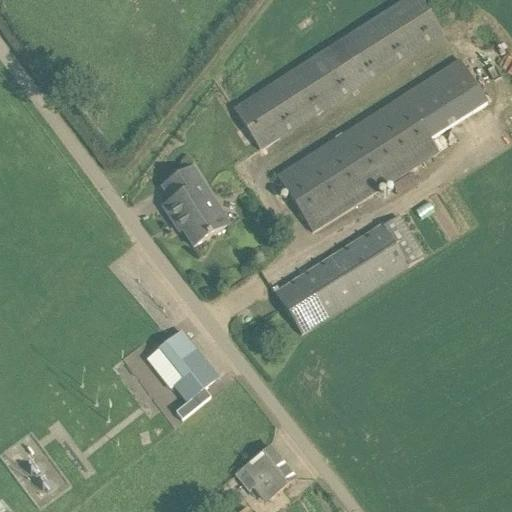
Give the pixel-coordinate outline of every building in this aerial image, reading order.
[(260,152),(442,34),(419,0),(406,0),(234,111),(260,152)] [(460,61),(277,177),(314,235),(441,155),(432,142),(489,106),(460,61)] [(176,220),(195,249),(229,227),(192,170),(163,188),(172,203),(164,208),(173,222),(176,220)] [(383,225),(275,294),(302,338),(411,270),(410,269),(424,259),(399,217),(384,227),(383,225)] [(187,405),(218,381),(182,334),(160,352),(184,382),(175,389),(187,405)] [(268,502),(296,481),(271,449),(244,471),(268,502)]
